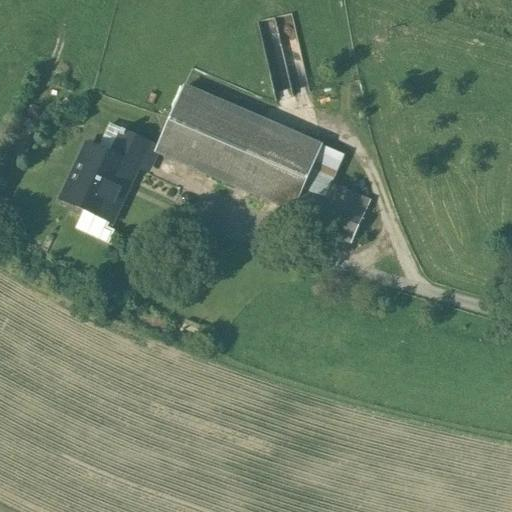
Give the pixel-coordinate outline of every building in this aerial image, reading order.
[(291,13),(256,21),(275,101),(309,93),(291,13)] [(320,146),(183,87),(169,119),(157,146),(155,152),(156,153),(292,211),(320,146)] [(109,154),(86,144),(61,200),(109,222),(126,184),(128,185),(139,163),(131,159),(134,153),(129,151),(136,137),(121,130),(109,154)] [(157,146),(136,137),(129,151),(134,153),(131,159),(139,163),(150,167),(156,153),(155,152),(157,146)] [(342,155),(320,146),(292,211),(290,216),(350,242),(368,200),(330,184),(342,155)]
